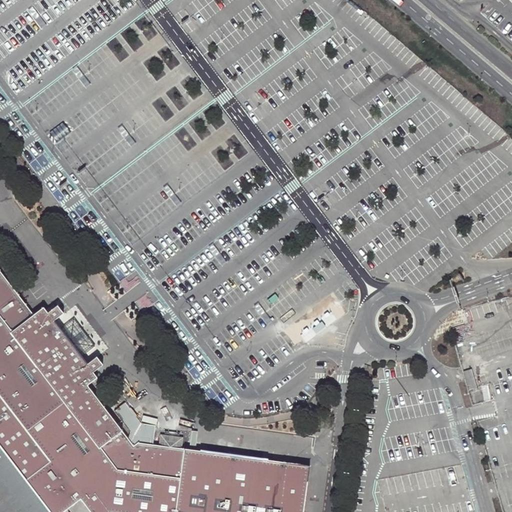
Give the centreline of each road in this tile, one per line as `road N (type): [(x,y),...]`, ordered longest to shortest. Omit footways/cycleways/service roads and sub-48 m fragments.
road 1 (unclassified): [(0,73),(240,393),(250,394),(305,353),(347,357)]
road 2 (unclassified): [(153,0),(378,301)]
road 3 (unclassified): [(437,368),(453,393),(487,511)]
road 4 (secondary): [(402,1),(511,93)]
road 5 (unclassified): [(348,390),(334,511)]
